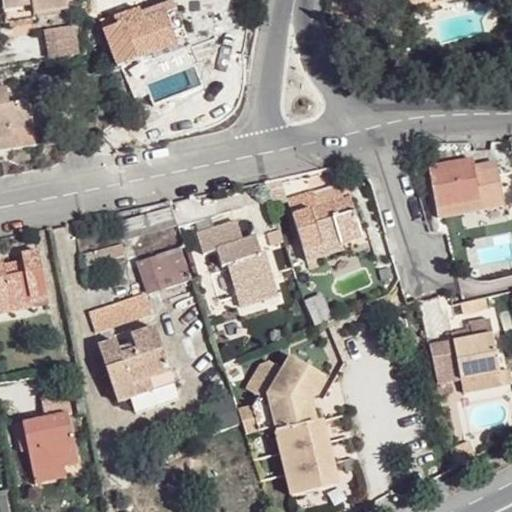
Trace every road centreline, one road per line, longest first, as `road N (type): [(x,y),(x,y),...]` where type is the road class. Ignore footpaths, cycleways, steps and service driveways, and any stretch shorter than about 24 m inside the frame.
road 1 (residential): [(261,154),(0,205)]
road 2 (unknown): [(363,125),(400,194),(425,274)]
road 3 (residential): [(288,0),(277,23),(261,154)]
road 4 (residential): [(511,116),(363,125)]
road 5 (residential): [(363,125),(324,77),(298,0)]
